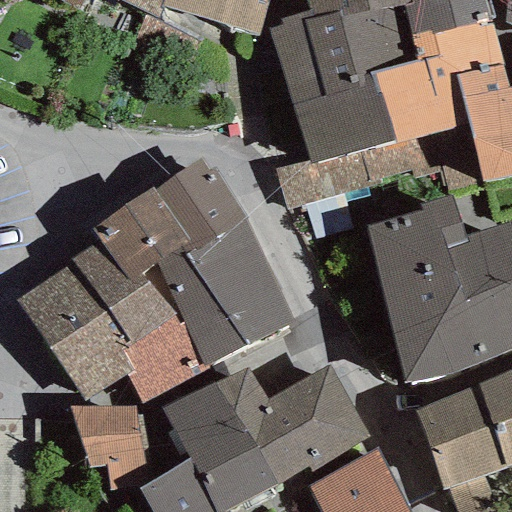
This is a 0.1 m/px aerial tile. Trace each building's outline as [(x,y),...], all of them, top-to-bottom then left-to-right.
[(58,0),(83,11),(87,0),(58,0)] [(119,0),(158,20),(162,7),(163,0),(119,0)] [(220,0),(163,0),(162,7),(214,22),(220,0)] [(220,0),(214,22),(257,37),(266,0),(220,0)] [(307,0),(310,9),(313,19),(337,13),(407,0),(307,0)] [(482,0),(407,0),(337,13),(355,76),(372,73),(438,56),(433,38),(489,23),(482,0)] [(310,9),(279,17),(281,25),(270,31),(310,164),(362,151),(396,142),(382,97),(377,98),(372,73),(355,76),(337,13),(313,19),(310,9)] [(502,65),(494,21),(489,23),(433,38),(438,56),(372,73),(377,98),(382,97),(396,142),(465,122),(455,80),(502,65)] [(502,65),(455,80),(465,122),(482,180),(483,185),(511,178),(511,87),(509,89),(502,65)] [(446,192),(482,180),(465,122),(396,142),(362,151),(367,185),(409,172),(414,182),(439,173),(446,192)] [(285,209),(367,185),(362,151),(310,164),(274,171),(285,209)] [(153,189),(189,250),(195,263),(245,219),(215,171),(209,175),(198,160),(153,189)] [(189,250),(153,189),(90,230),(97,243),(130,290),(159,272),(189,250)] [(366,233),(404,394),(511,347),(511,235),(509,224),(462,243),(447,197),(415,209),(417,215),(366,233)] [(159,272),(203,370),(292,324),(245,219),(195,263),(189,250),(159,272)] [(130,290),(97,243),(68,260),(73,264),(14,299),(45,347),(130,290)] [(203,370),(159,272),(130,290),(45,347),(84,400),(127,375),(141,402),(203,370)] [(244,367),(212,383),(269,487),(366,436),(327,365),(265,398),(244,367)] [(511,466),(511,371),(476,389),(474,385),(413,411),(441,491),(448,490),(456,511),(474,511),(493,503),(482,477),(503,470),(511,466)] [(269,487),(212,383),(160,412),(186,460),(138,487),(151,511),(233,511),(271,492),(269,487)] [(133,408),(69,409),(86,470),(105,468),(109,484),(147,479),(133,408)] [(407,511),(376,450),(306,485),(319,511),(407,511)]
